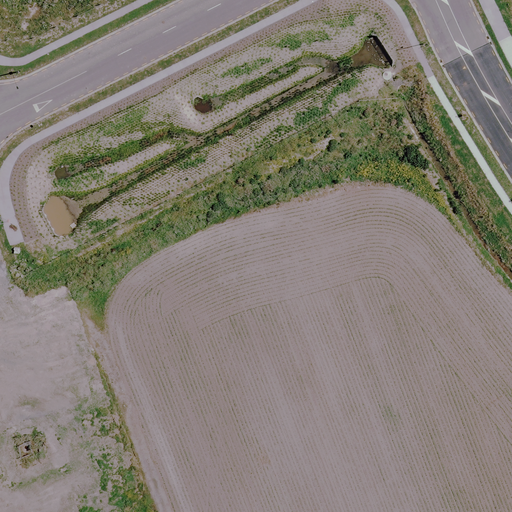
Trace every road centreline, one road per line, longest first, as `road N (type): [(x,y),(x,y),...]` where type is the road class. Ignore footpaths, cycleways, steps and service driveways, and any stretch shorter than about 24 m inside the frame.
road 1 (residential): [(0,115),(229,0)]
road 2 (secondary): [(0,305),(81,511)]
road 3 (residential): [(438,0),(511,140)]
